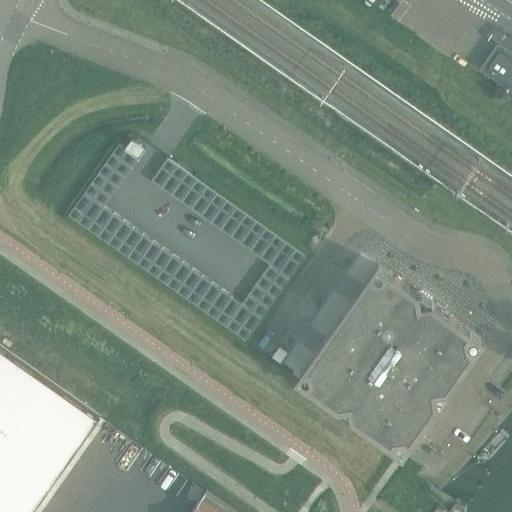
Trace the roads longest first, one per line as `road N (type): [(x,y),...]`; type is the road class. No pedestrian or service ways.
road 1 (unclassified): [(506,286),(474,259),(409,233),(196,86),(14,18)]
road 2 (unclassified): [(511,319),(430,439)]
